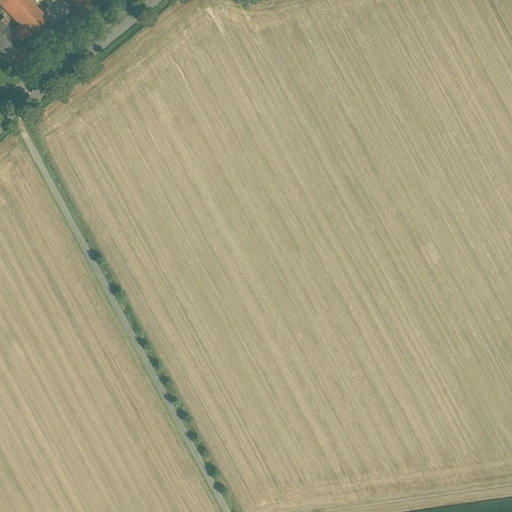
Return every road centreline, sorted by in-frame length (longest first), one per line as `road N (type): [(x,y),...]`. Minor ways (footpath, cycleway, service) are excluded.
road 1 (unclassified): [(14,117),(226,511)]
road 2 (tertiary): [(14,117),(156,0)]
